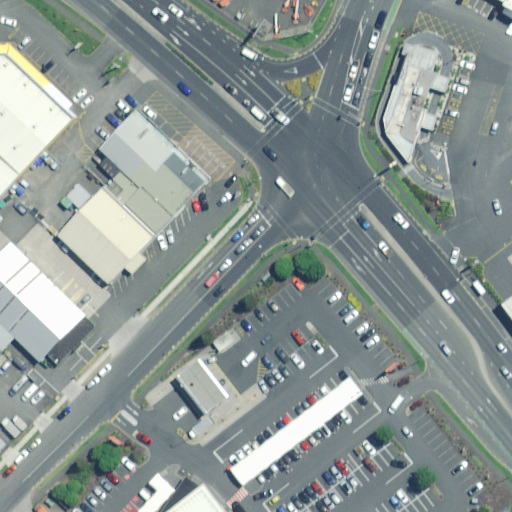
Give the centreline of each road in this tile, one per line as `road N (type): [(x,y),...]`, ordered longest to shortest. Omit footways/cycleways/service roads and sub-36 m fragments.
road 1 (residential): [(299,181),(270,225),(0,501)]
road 2 (secondary): [(511,437),(439,334),(299,181)]
road 3 (secondary): [(321,143),(433,266),(511,369)]
road 4 (secondary): [(299,181),(94,0)]
road 5 (secondary): [(213,46),(300,71),(329,55),(364,17)]
road 6 (secondary): [(213,46),(321,143)]
road 7 (tertiary): [(364,17),(321,143)]
